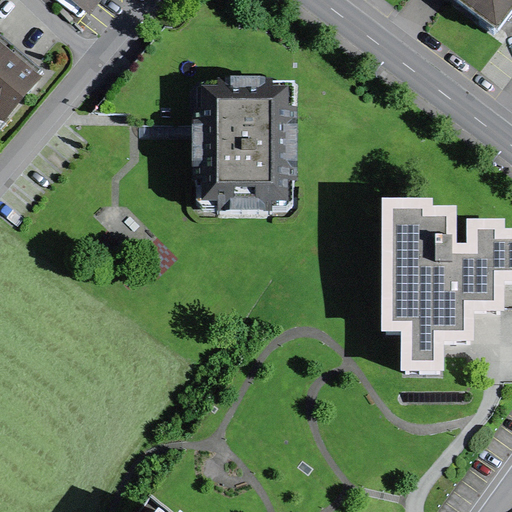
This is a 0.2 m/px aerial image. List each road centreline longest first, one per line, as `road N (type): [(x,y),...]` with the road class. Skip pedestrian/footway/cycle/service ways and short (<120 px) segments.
road 1 (secondary): [(320,0),(511,146)]
road 2 (residential): [(149,0),(0,183)]
